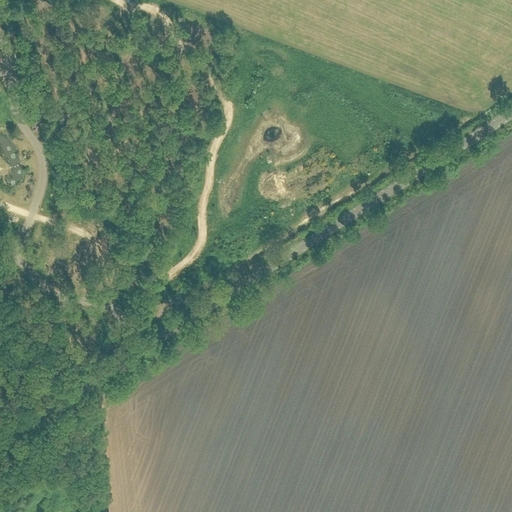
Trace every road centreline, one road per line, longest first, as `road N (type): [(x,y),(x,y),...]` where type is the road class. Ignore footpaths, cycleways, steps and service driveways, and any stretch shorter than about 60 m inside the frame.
road 1 (unclassified): [(0,438),(511,111)]
road 2 (track): [(119,0),(159,11),(174,43),(228,103),(227,126),(207,167),(199,239),(156,281),(133,285),(118,282),(90,233),(0,202)]
